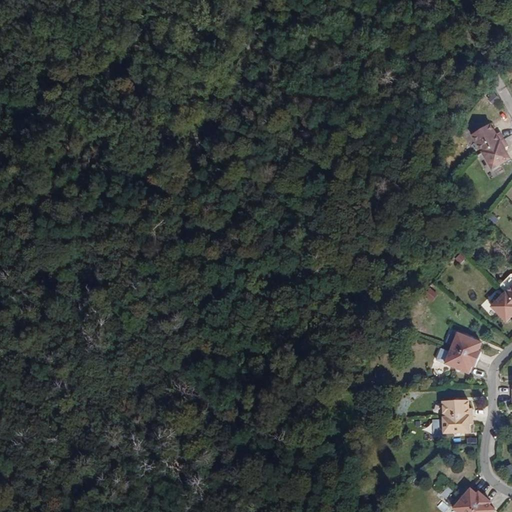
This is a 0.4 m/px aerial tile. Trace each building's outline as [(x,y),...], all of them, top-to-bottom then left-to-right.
[(493,92),(487,99),(494,105),(500,98),(493,92)] [(489,113),(470,124),(492,162),(511,151),(504,140),(508,137),(499,122),(496,124),(489,113)] [(511,276),(487,301),(503,318),(511,310),(511,309),(511,276)] [(480,339),(456,331),(446,361),(471,369),(473,361),(476,362),(481,348),(478,347),(480,339)] [(466,396),(440,396),(440,429),(466,429),(466,421),(469,420),(469,404),(466,404),(466,396)] [(486,499),(474,488),(472,490),(466,485),(449,504),(458,511),(485,511),(491,506),(484,501),(486,499)]
